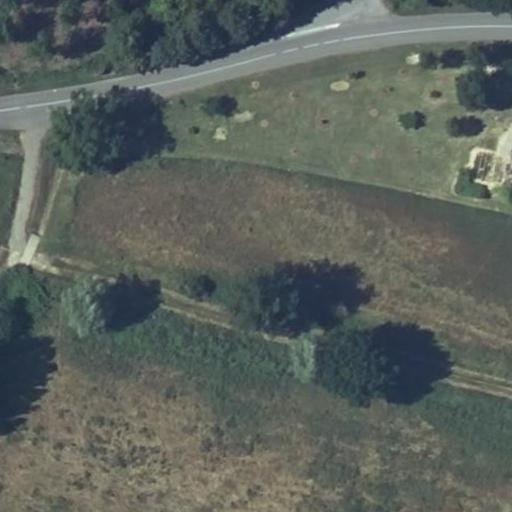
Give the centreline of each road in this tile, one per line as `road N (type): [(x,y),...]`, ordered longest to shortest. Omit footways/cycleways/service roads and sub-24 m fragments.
road 1 (track): [(511,393),(229,323),(47,270),(19,254),(0,273)]
road 2 (tertiary): [(0,110),(176,80),(339,40)]
road 3 (tertiary): [(339,40),(511,27)]
road 4 (track): [(19,254),(27,107)]
